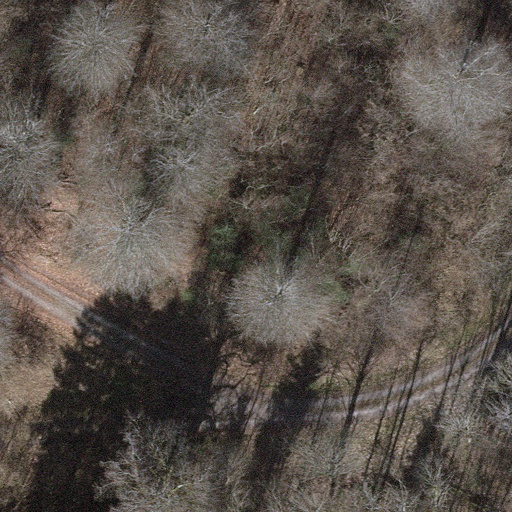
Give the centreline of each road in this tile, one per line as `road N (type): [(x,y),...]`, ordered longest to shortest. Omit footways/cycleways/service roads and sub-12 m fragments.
road 1 (track): [(0,431),(430,377),(511,326)]
road 2 (track): [(266,395),(0,257)]
